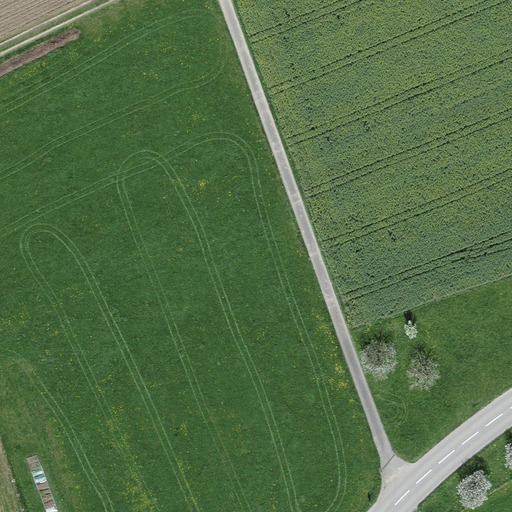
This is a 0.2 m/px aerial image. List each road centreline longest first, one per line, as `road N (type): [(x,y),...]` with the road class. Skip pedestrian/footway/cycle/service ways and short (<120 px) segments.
road 1 (track): [(400,499),(222,0)]
road 2 (secondary): [(389,511),(511,406)]
road 3 (track): [(0,52),(112,0)]
